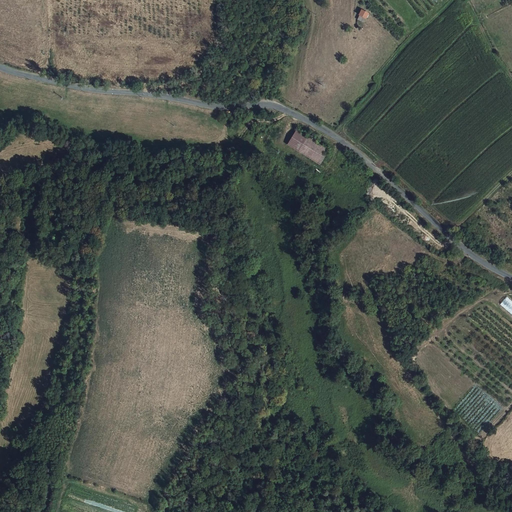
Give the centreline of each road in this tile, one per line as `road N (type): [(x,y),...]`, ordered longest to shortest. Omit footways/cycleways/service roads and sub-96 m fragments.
road 1 (tertiary): [(511,279),(455,244),(326,131),(280,107),(226,108),(85,88),(0,65)]
road 2 (track): [(221,0),(225,48),(202,74),(147,94)]
